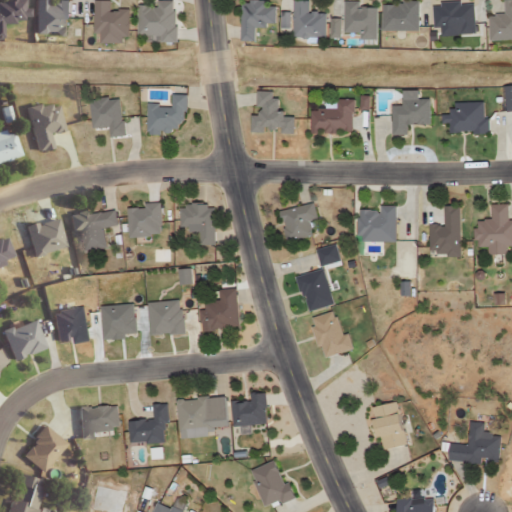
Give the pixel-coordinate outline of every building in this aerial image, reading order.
[(65,0),(28,0),(28,35),(64,36),(65,0)] [(126,9),(109,9),(109,0),(92,0),(92,33),(98,33),(98,42),(126,42),(126,9)] [(323,13),(305,13),(305,0),(290,0),(290,37),(323,37),(323,13)] [(511,0),(501,0),(501,15),(486,15),(486,40),(511,39),(511,0)] [(20,2),(0,1),(0,23),(19,24),(20,2)] [(272,5),(265,5),(265,1),(238,1),(238,41),(252,41),(252,26),(272,26),(272,5)] [(379,2),(379,30),(416,30),(416,2),(379,2)] [(470,2),(430,3),(431,31),(471,30),(470,2)] [(174,3),(136,3),(136,35),(148,35),(148,40),(173,40),(174,3)] [(357,32),(357,40),(375,40),(375,3),(341,3),(341,32),(357,32)] [(280,27),(290,27),(291,11),(281,11),(280,27)] [(342,18),(331,17),(330,37),(341,38),(342,18)] [(249,114),(249,131),(291,133),(292,116),(273,115),(274,91),(255,91),(254,114),(249,114)] [(144,104),(145,133),(182,133),(181,94),(168,94),(169,104),(144,104)] [(106,138),(122,136),(116,95),(86,99),(90,129),(105,127),(106,138)] [(334,108),(308,108),(308,133),(351,133),(351,98),(334,98),(334,108)] [(405,135),(405,124),(427,124),(427,98),(399,98),(399,105),(389,105),(389,135),(405,135)] [(485,132),(484,101),(450,101),(450,114),(439,114),(440,123),(446,123),(447,133),(485,132)] [(32,152),(48,149),(45,134),(59,131),(54,102),(24,107),(32,152)] [(0,106),(0,118),(1,122),(11,119),(7,105),(0,106)] [(0,161),(16,157),(9,132),(0,134),(0,161)] [(160,202),(144,202),(144,207),(128,207),(128,236),(161,235),(160,202)] [(310,236),(307,223),(315,221),(310,203),(276,211),(284,242),(310,236)] [(511,245),(511,221),(505,221),(505,203),(488,204),(489,220),(472,220),(473,247),(485,247),(485,254),(504,254),(504,246),(511,245)] [(212,204),(176,204),(177,227),(185,227),(185,233),(197,233),(198,245),(212,244),(212,204)] [(392,241),(392,205),(376,205),(376,209),(355,209),(355,241),(392,241)] [(427,225),(427,256),(457,256),(458,205),(441,205),(441,225),(427,225)] [(64,216),(66,232),(78,230),(80,250),(102,247),(100,227),(114,226),(112,210),(64,216)] [(30,256),(62,249),(56,219),(23,226),(30,256)] [(0,235),(0,266),(1,266),(0,263),(0,260),(11,256),(2,235),(0,235)] [(316,266),(337,260),(333,245),(311,251),(316,266)] [(400,275),(410,275),(410,260),(400,261),(400,275)] [(178,284),(192,284),(191,268),(178,268),(178,284)] [(321,269),(293,276),(303,312),(330,305),(321,269)] [(216,289),(217,300),(197,301),(198,330),(236,329),(234,288),(216,289)] [(504,304),(504,293),(494,293),(493,304),(504,304)] [(149,334),(183,332),(181,300),(148,301),(149,334)] [(102,339),(124,339),(124,333),(135,333),(134,304),(101,305),(102,339)] [(83,306),(50,311),(55,341),(72,339),(73,343),(89,341),(83,306)] [(308,317),(318,357),(350,350),(346,333),(339,335),(333,311),(308,317)] [(0,333),(0,338),(11,362),(40,348),(27,320),(0,333)] [(0,369),(8,362),(0,353),(0,369)] [(267,424),(265,392),(251,393),(251,400),(232,401),(233,426),(267,424)] [(173,399),(177,438),(210,435),(206,396),(173,399)] [(380,449),(403,444),(394,402),(371,406),(380,449)] [(127,444),(165,443),(163,404),(148,404),(148,419),(126,420),(127,444)] [(93,439),(92,432),(116,431),(115,405),(73,408),(75,440),(93,439)] [(444,460),(495,464),(498,435),(486,434),(487,423),(467,422),(465,444),(446,443),(444,460)] [(16,453),(37,472),(61,446),(41,427),(16,453)] [(262,508),(289,497),(273,460),(247,471),(262,508)] [(1,511),(29,511),(39,482),(13,474),(1,511)] [(395,498),(395,511),(432,511),(432,498),(395,498)] [(178,511),(155,501),(149,511),(178,511)]
